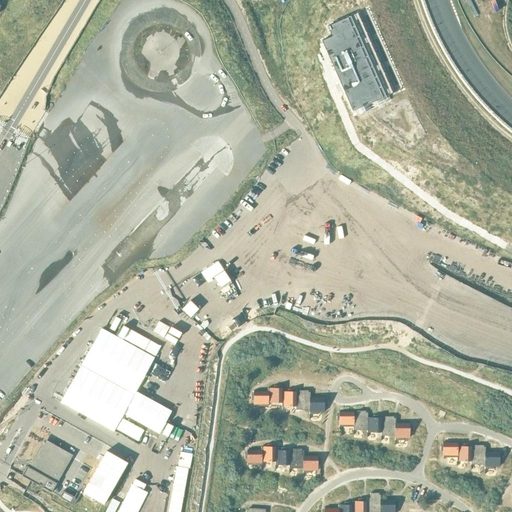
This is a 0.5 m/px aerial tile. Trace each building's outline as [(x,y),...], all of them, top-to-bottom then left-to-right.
[(107,42),(98,36),(70,81),(108,104),(171,0),(124,0),(116,14),(123,18),(118,27),(109,21),(103,32),(111,37),(107,42)] [(332,41),(349,34),(346,27),(329,34),(332,41)] [(383,140),(418,127),(389,51),(372,58),(371,54),(378,51),(370,32),(325,49),(334,75),(352,68),(354,73),(340,79),(344,90),(348,88),(357,112),(370,107),(383,140)] [(145,102),(147,141),(185,139),(183,100),(145,102)] [(111,193),(52,145),(45,153),(104,201),(111,193)] [(172,154),(161,153),(161,163),(172,164),(172,154)] [(262,157),(255,167),(269,177),(276,167),(262,157)] [(239,175),(246,166),(236,159),(211,192),(224,202),(232,192),(228,189),(232,183),(237,187),(243,178),(239,175)] [(257,174),(230,217),(223,212),(217,223),(226,228),(232,219),(239,223),(266,180),(257,174)] [(84,213),(64,195),(68,191),(57,180),(18,222),(49,250),(84,213)] [(339,251),(331,195),(279,203),(287,258),(339,251)] [(182,223),(154,222),(154,236),(172,237),(172,245),(181,246),(182,223)] [(31,269),(40,259),(17,237),(8,247),(31,269)] [(0,260),(0,270),(14,285),(29,270),(9,251),(0,260)] [(217,268),(222,277),(231,272),(226,263),(217,268)] [(425,264),(419,274),(440,287),(446,278),(425,264)] [(0,274),(0,301),(14,288),(0,274)] [(452,277),(445,291),(460,299),(467,284),(452,277)] [(186,311),(195,319),(204,310),(194,301),(186,311)] [(390,304),(387,315),(401,319),(404,309),(390,304)] [(498,317),(509,321),(511,312),(501,308),(498,317)] [(213,336),(220,328),(206,314),(198,322),(213,336)] [(429,318),(427,327),(437,330),(439,320),(429,318)] [(169,335),(167,340),(176,346),(179,341),(169,335)] [(511,349),(490,344),(487,354),(511,360),(511,349)] [(268,388),(268,391),(268,402),(282,402),(282,403),(282,392),(282,388),(268,388)] [(282,403),(282,406),(296,406),(296,395),(296,392),(283,391),(283,388),(282,388),(282,392),(282,403)] [(296,406),(296,410),(310,410),(310,397),(308,395),(308,390),(300,390),(300,395),(296,395),(297,392),(296,392),(296,395),(296,406)] [(268,406),(268,402),(268,391),(254,391),(254,406),(268,406)] [(324,397),(310,397),(310,410),(310,414),(318,414),(318,412),(324,412),(324,406),(327,406),(327,401),(324,401),(324,397)] [(353,427),(353,430),(367,430),(367,432),(367,430),(368,418),(368,417),(366,416),(366,411),(357,411),(357,416),(354,416),(354,427),(353,427)] [(353,430),(353,427),(354,427),(354,416),(354,412),(340,412),(339,416),(337,416),(337,420),(339,420),(339,426),(353,426),(353,430)] [(171,413),(168,420),(173,423),(176,415),(171,413)] [(367,432),(381,432),(381,421),(382,421),(382,418),(378,418),(378,415),(373,415),(373,417),(368,417),(368,418),(367,430),(367,432)] [(381,432),(381,435),(395,436),(395,440),(395,436),(395,423),(396,423),(394,421),(394,416),(385,416),(385,421),(382,421),(382,418),(382,421),(381,421),(381,432)] [(409,423),(396,423),(395,423),(395,436),(395,440),(404,440),(404,438),(409,438),(409,431),(412,431),(412,427),(409,427),(409,423)] [(22,475),(38,485),(58,449),(45,442),(30,468),(27,466),(22,475)] [(457,457),(457,446),(458,446),(458,443),(443,443),(443,447),(440,447),(440,451),(443,451),(443,457),(457,457)] [(163,444),(158,454),(169,460),(174,449),(163,444)] [(261,450),(262,450),(262,461),(275,461),(276,461),(276,450),(276,447),(272,447),(272,444),(267,444),(267,447),(261,447),(261,450)] [(457,457),(457,461),(471,461),(471,450),(472,450),(472,447),(468,446),(468,444),(463,444),(463,446),(458,446),(457,446),(457,457)] [(485,464),(485,465),(485,452),(484,450),(484,445),(475,445),(475,450),(472,450),(471,450),(471,461),(471,464),(485,464)] [(262,464),(262,461),(262,450),(261,450),(261,447),(261,450),(247,450),(247,454),(245,454),(245,458),(247,458),(247,464),(262,464)] [(276,461),(275,461),(275,465),(289,465),(289,454),(290,454),(290,450),(286,450),(286,448),(281,448),(281,450),(276,450),(276,447),(276,450),(276,461)] [(58,449),(38,485),(52,492),(57,483),(55,482),(70,456),(58,449)] [(290,450),(290,454),(289,454),(289,465),(289,468),(303,468),(303,472),(303,468),(303,456),(302,454),(302,449),(293,449),(293,453),(290,453),(290,450)] [(485,465),(485,468),(494,469),(494,467),(499,467),(499,460),(502,460),(502,456),(499,456),(499,452),(485,452),(485,465)] [(304,456),(303,456),(303,468),(303,472),(312,472),(312,471),(318,471),(318,464),(320,464),(320,459),(318,459),(318,456),(304,456)] [(11,467),(23,469),(24,462),(13,460),(11,467)] [(139,468),(121,506),(133,511),(150,473),(139,468)] [(148,486),(138,511),(157,511),(160,505),(165,493),(148,486)] [(63,490),(60,497),(74,505),(80,494),(77,492),(74,497),(63,490)] [(366,497),(366,501),(367,501),(366,511),(380,511),(381,500),(381,499),(379,498),(379,493),(370,493),(370,498),(366,497)] [(352,511),(366,511),(367,501),(366,501),(363,501),(363,499),(358,499),(358,501),(352,501),(352,505),(353,505),(352,511)] [(394,499),(381,499),(381,500),(380,511),(394,511),(394,508),(397,508),(397,503),(394,503),(394,499)] [(352,505),(352,501),(352,505),(349,505),(349,502),(344,502),(344,505),(338,505),(338,508),(339,508),(338,511),(352,511),(353,505),(352,505)]
